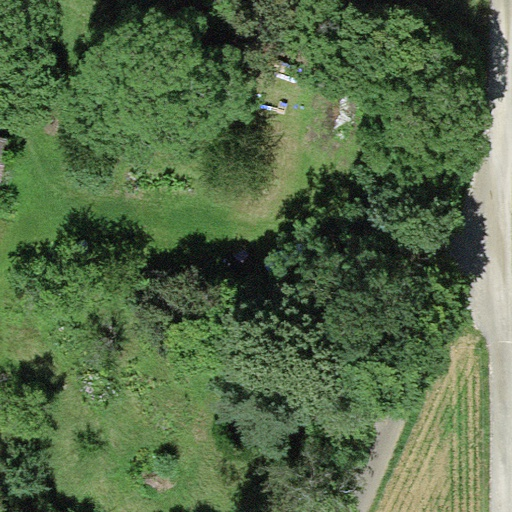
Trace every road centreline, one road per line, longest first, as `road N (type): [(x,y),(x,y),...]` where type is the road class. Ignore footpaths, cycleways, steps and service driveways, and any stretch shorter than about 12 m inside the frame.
road 1 (track): [(496,172),(352,511)]
road 2 (track): [(496,172),(501,511)]
road 3 (track): [(503,0),(496,172)]
